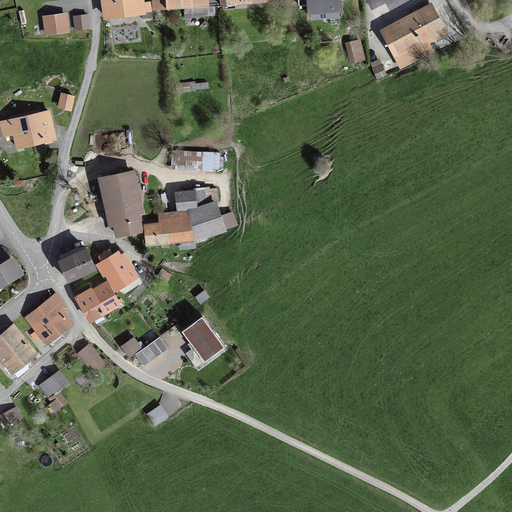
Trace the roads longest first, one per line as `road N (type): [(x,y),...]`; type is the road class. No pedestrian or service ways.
road 1 (residential): [(93,0),(96,52),(64,156),(44,281)]
road 2 (track): [(221,409),(426,511)]
road 3 (residential): [(44,281),(117,360),(154,385),(221,409)]
